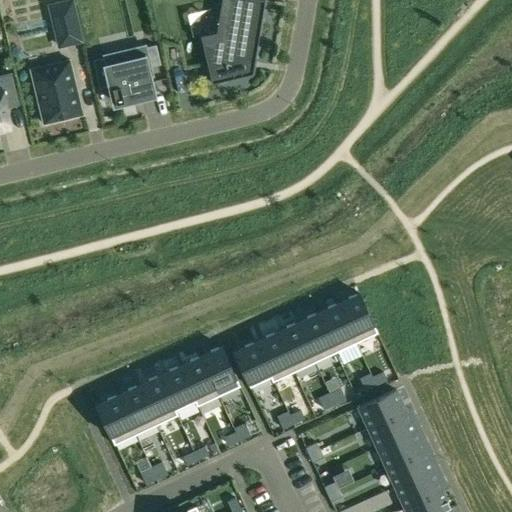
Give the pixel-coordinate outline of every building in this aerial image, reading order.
[(50,6),(59,46),(81,40),(72,0),(50,6)] [(244,75),(247,59),(254,61),(265,0),(263,0),(222,0),(216,32),(200,36),(212,83),(244,75)] [(145,47),(149,67),(160,64),(156,45),(145,47)] [(115,102),(132,98),(155,93),(154,86),(144,47),(92,60),(99,88),(111,85),(115,102)] [(30,69),(43,123),(82,114),(69,60),(30,69)] [(0,129),(6,128),(6,129),(9,128),(5,107),(18,104),(11,73),(0,75),(0,129)] [(359,293),(337,303),(356,342),(377,332),(359,293)] [(337,303),(317,312),(335,352),(356,342),(337,303)] [(317,312),(296,322),(315,362),(335,352),(317,312)] [(296,322),(275,332),(294,371),(315,362),(296,322)] [(275,332),(255,342),(273,381),(294,371),(275,332)] [(255,342),(233,352),(250,387),(271,377),(272,382),(273,381),(255,342)] [(221,346),(200,356),(218,396),(240,386),(221,346)] [(200,356),(179,366),(198,405),(218,396),(200,356)] [(179,366),(158,375),(177,415),(178,415),(176,410),(195,401),(197,406),(198,405),(179,366)] [(383,372),(372,377),(376,385),(387,379),(383,372)] [(371,374),(360,379),(365,390),(376,385),(372,377),(371,374)] [(158,375),(138,385),(156,425),(177,415),(158,375)] [(138,385),(117,395),(136,434),(156,425),(138,385)] [(340,388),(329,393),(334,404),(345,399),(340,388)] [(396,390),(358,407),(368,427),(405,410),(396,390)] [(329,393),(318,398),(323,409),(334,404),(329,393)] [(117,395),(96,405),(114,444),(136,434),(117,395)] [(405,410),(368,427),(377,447),(414,430),(405,410)] [(301,411),(290,416),(293,423),(304,418),(301,411)] [(288,412),(277,417),(282,428),(293,423),(290,416),(288,412)] [(245,423),(234,429),(235,432),(239,440),(250,434),(245,423)] [(414,430),(377,447),(386,467),(423,449),(414,430)] [(235,432),(225,437),(228,445),(239,440),(235,432)] [(316,442),(305,447),(308,455),(320,449),(316,442)] [(205,447),(194,452),(197,459),(208,454),(205,447)] [(320,449),(308,455),(312,462),(323,457),(320,449)] [(423,449),(386,467),(395,486),(432,469),(423,449)] [(194,452),(183,457),(186,464),(197,459),(194,452)] [(162,462),(151,467),(156,478),(167,473),(162,462)] [(151,467),(140,472),(145,483),(156,478),(151,467)] [(432,469),(395,486),(404,506),(441,489),(432,469)] [(335,481),(323,487),(327,494),(338,489),(335,481)] [(338,489),(327,494),(330,501),(341,496),(338,489)] [(441,489),(404,506),(406,511),(442,511),(450,508),(441,489)] [(235,497),(228,501),(233,511),(240,508),(235,497)]
